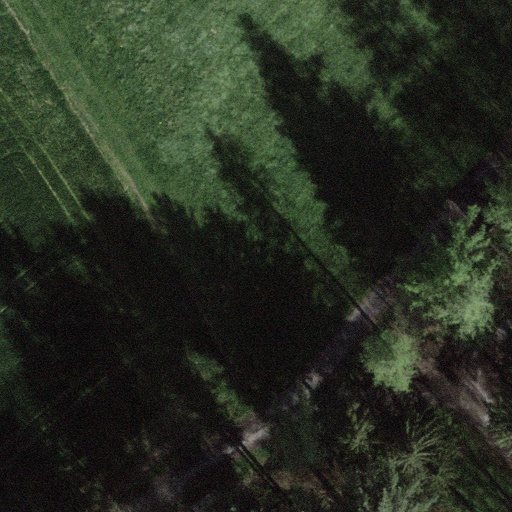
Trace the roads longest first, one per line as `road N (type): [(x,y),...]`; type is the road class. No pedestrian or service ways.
road 1 (track): [(128,511),(148,492),(290,415),(441,221),(511,145)]
road 2 (track): [(290,415),(444,382),(511,436)]
